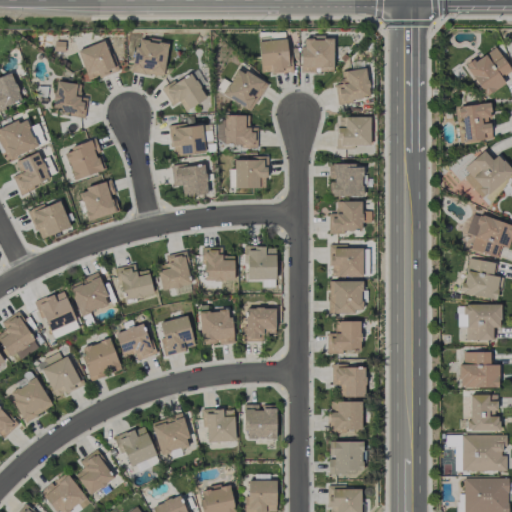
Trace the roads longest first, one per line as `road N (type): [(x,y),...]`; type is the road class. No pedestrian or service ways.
road 1 (tertiary): [(408,0),(408,511)]
road 2 (residential): [(301,115),(300,511)]
road 3 (residential): [(0,487),(71,430),(177,382),(300,375)]
road 4 (residential): [(0,288),(90,245),(154,228),(198,218),(301,217)]
road 5 (secondary): [(184,1),(321,0)]
